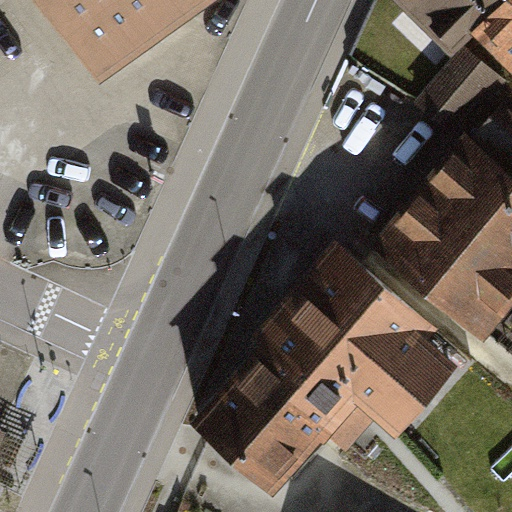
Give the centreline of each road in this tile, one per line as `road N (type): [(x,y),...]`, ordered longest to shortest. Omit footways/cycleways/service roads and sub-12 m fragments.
road 1 (tertiary): [(320,0),(154,363)]
road 2 (residential): [(154,363),(0,289)]
road 3 (tertiary): [(154,363),(87,511)]
